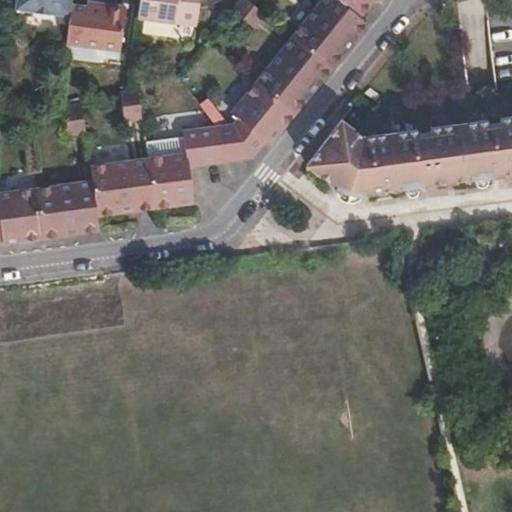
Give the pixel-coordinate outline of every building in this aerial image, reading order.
[(16,0),(15,6),(69,13),(71,3),(71,0),(16,0)] [(157,16),(158,0),(140,0),(139,14),(157,16)] [(200,22),(201,0),(158,0),(157,16),(200,22)] [(254,30),(267,15),(250,0),(236,0),(233,4),(229,9),(244,21),(254,30)] [(309,0),(285,31),(329,69),(355,37),(309,0)] [(359,17),(337,0),(309,0),(355,37),(366,24),(359,17)] [(337,0),(359,17),(371,0),(337,0)] [(120,49),(126,4),(101,1),(100,7),(86,5),(71,3),(69,13),(66,42),(120,49)] [(329,69),(285,31),(274,44),(319,81),(329,69)] [(295,110),(319,81),(274,44),(250,74),(295,110)] [(221,115),(230,124),(258,146),(265,138),(269,141),(295,110),(250,74),(217,112),(220,115),(221,115)] [(136,87),(117,90),(122,119),(141,116),(136,87)] [(379,96),(371,90),(367,95),(376,101),(379,96)] [(85,133),(80,100),(60,105),(66,136),(85,133)] [(258,146),(230,124),(221,115),(220,115),(215,122),(219,157),(226,156),(230,131),(257,148),(258,146)] [(511,118),(500,120),(500,123),(490,125),(489,121),(427,129),(428,134),(416,136),(416,131),(383,136),(361,139),(338,123),(333,129),(305,164),(329,184),(332,181),(339,188),(340,188),(364,194),(402,189),(402,186),(416,185),(417,187),(424,186),(423,183),(449,180),(449,183),(486,178),(494,177),(494,173),(511,170),(511,118)] [(219,157),(215,122),(201,123),(198,158),(219,157)] [(198,158),(201,123),(183,126),(186,150),(145,155),(154,205),(190,199),(189,191),(194,191),(188,157),(198,158)] [(136,177),(139,155),(127,157),(134,197),(136,177)] [(154,205),(145,155),(139,155),(136,177),(134,197),(132,209),(154,205)] [(132,209),(134,197),(127,157),(113,159),(107,213),(132,209)] [(107,213),(113,159),(88,162),(90,176),(91,179),(98,228),(105,226),(107,213)] [(98,228),(91,179),(72,182),(79,231),(98,228)] [(79,231),(72,182),(33,187),(39,237),(79,231)] [(39,237),(33,187),(0,191),(0,242),(16,240),(39,237)] [(362,202),(364,194),(340,188),(340,192),(339,197),(362,202)]
